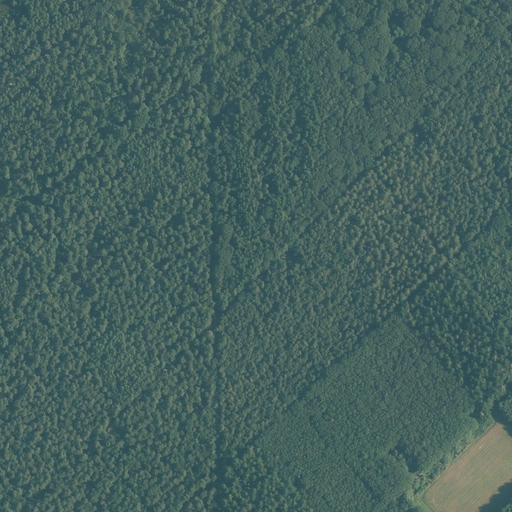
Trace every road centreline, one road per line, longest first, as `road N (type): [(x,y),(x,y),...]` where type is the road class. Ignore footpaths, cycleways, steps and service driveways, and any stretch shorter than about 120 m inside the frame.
road 1 (track): [(213,327),(511,29)]
road 2 (track): [(447,266),(215,477)]
road 3 (track): [(209,74),(0,234)]
road 4 (track): [(215,477),(211,243)]
road 5 (track): [(511,208),(447,266),(369,171)]
road 6 (track): [(351,0),(210,129)]
road 7 (track): [(511,388),(379,511)]
road 8 (track): [(211,243),(209,68)]
road 9 (track): [(149,511),(88,451),(25,511)]
road 10 (track): [(128,0),(0,97)]
road 11 (track): [(111,141),(150,203),(117,240)]
